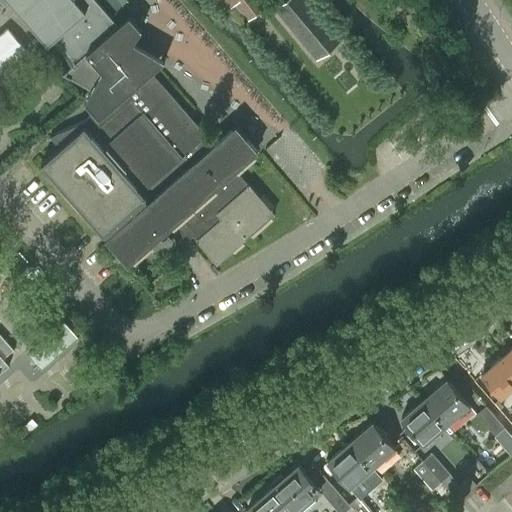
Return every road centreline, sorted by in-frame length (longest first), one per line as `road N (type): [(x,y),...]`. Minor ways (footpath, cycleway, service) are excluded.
road 1 (residential): [(0,191),(131,337),(511,105)]
road 2 (residential): [(135,511),(511,287)]
